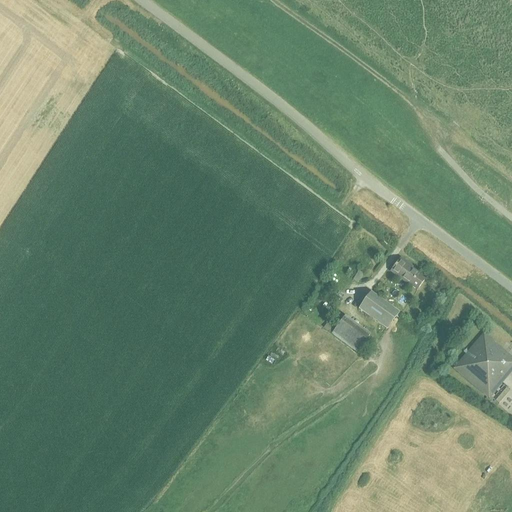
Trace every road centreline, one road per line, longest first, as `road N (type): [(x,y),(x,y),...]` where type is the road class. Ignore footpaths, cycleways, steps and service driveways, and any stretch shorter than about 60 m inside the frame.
road 1 (unclassified): [(393,199),(141,0)]
road 2 (track): [(404,112),(253,0)]
road 3 (residential): [(511,288),(393,199)]
